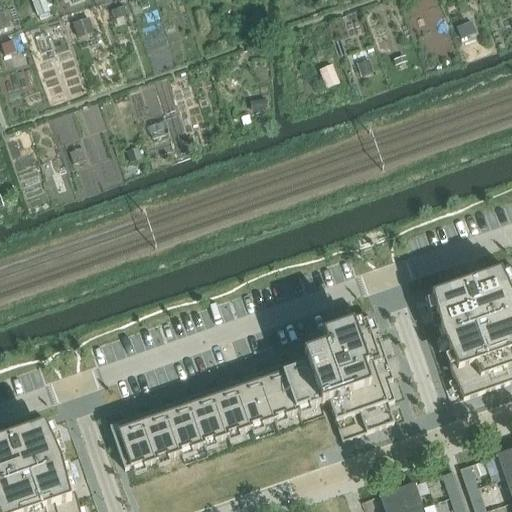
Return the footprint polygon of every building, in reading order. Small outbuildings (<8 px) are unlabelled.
[(50,0),(35,0),(32,1),(37,17),(54,11),(50,0)] [(124,6),(111,11),(114,20),(128,15),(124,6)] [(7,12),(0,14),(0,29),(12,26),(7,12)] [(95,34),(90,19),(71,26),(76,41),(95,34)] [(472,22),(457,27),(462,39),(476,33),(472,22)] [(405,56),(393,60),(395,66),(407,62),(405,56)] [(367,60),(357,64),(362,78),(372,74),(367,60)] [(320,73),(326,90),(340,85),(334,68),(320,73)] [(168,138),(165,124),(148,128),(151,143),(168,138)] [(29,135),(14,141),(23,164),(38,158),(29,135)] [(463,401),(463,402),(511,384),(511,283),(508,272),(425,300),(441,337),(451,375),(463,401)] [(158,465),(157,462),(166,458),(167,461),(181,456),(180,454),(190,450),(191,453),(205,448),(204,445),(213,442),(214,445),(229,440),(228,437),(237,434),(238,437),(252,432),(251,429),(261,426),(262,428),(276,423),(275,421),(284,417),(285,420),(299,415),(298,412),(308,409),(309,412),(320,408),(320,409),(328,406),(342,445),(393,427),(387,408),(394,405),(387,385),(393,384),(378,341),(373,343),(366,324),(322,339),(326,351),(303,359),(305,362),(110,430),(125,473),(143,467),(144,470),(158,465)] [(0,511),(81,511),(79,502),(62,466),(53,428),(0,445),(0,511)] [(511,452),(497,458),(505,482),(511,479),(511,452)] [(483,463),(471,467),(476,479),(487,475),(483,463)] [(464,484),(474,480),(470,468),(460,472),(464,484)] [(446,488),(451,500),(461,497),(457,485),(446,488)] [(417,511),(424,510),(415,486),(380,499),(380,500),(381,500),(385,511),(417,511)] [(482,503),(478,491),(468,494),(472,507),(482,503)]
